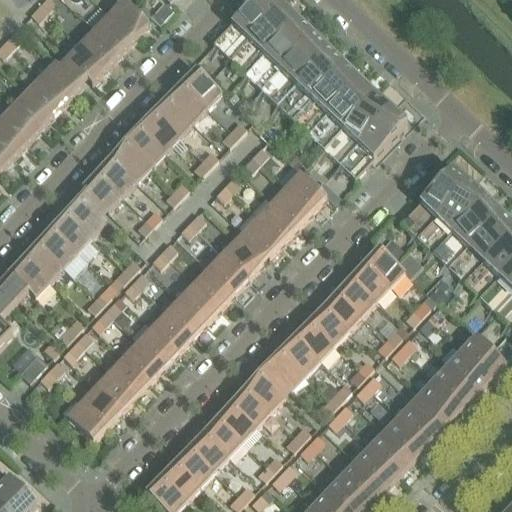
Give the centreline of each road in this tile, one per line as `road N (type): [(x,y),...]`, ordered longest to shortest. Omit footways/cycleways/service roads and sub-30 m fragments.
road 1 (residential): [(93,505),(458,116)]
road 2 (residential): [(0,234),(229,0)]
road 3 (residential): [(336,0),(458,116)]
road 4 (residential): [(93,505),(0,422)]
